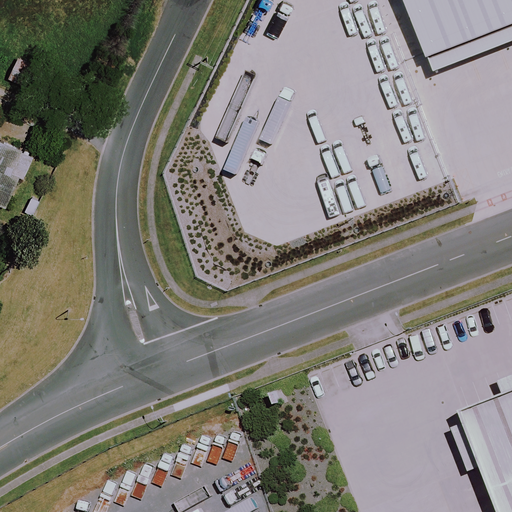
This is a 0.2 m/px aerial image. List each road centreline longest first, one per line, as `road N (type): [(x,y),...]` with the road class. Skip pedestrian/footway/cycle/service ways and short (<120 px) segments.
road 1 (unclassified): [(190,0),(116,166),(127,295),(155,375)]
road 2 (unclassified): [(511,231),(155,375)]
road 3 (unclassified): [(155,375),(0,447)]
